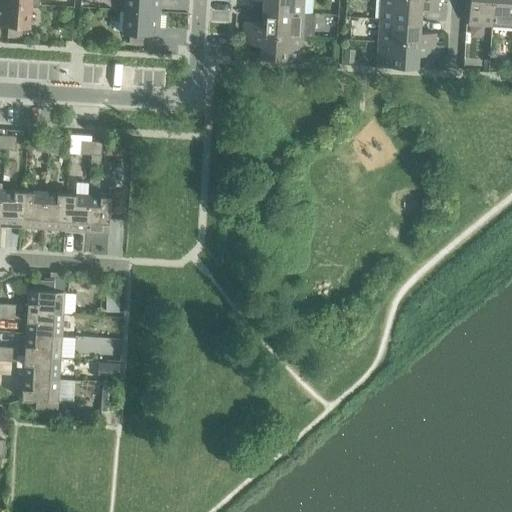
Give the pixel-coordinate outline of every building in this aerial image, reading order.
[(123,0),(122,10),(158,13),(159,0),(123,0)] [(261,0),(261,11),(302,14),(302,0),(261,0)] [(379,0),(378,18),(419,21),(420,9),(436,11),(436,0),(379,0)] [(468,0),(467,24),(490,26),(492,0),(468,0)] [(511,0),(492,0),(490,26),(511,27),(511,0)] [(29,4),(0,2),(0,24),(7,25),(6,36),(20,37),(20,26),(28,27),(29,4)] [(158,13),(122,10),(121,33),(129,33),(128,44),(142,45),(142,34),(157,35),(158,13)] [(244,21),(244,33),(300,36),(302,14),(261,11),(260,22),(244,21)] [(378,18),(377,41),(434,45),(434,34),(418,33),(419,21),(378,18)] [(300,36),(244,33),(243,44),(259,45),(258,57),(299,60),(300,36)] [(434,45),(377,41),(375,65),(416,67),(417,55),(433,56),(434,45)] [(342,49),(341,63),(351,64),(352,50),(342,49)] [(69,134),(68,153),(79,154),(80,140),(90,141),(91,135),(69,134)] [(4,135),(3,149),(14,150),(15,136),(4,135)] [(36,151),(46,152),(47,138),(37,138),(36,151)] [(47,138),(46,152),(57,153),(58,139),(47,138)] [(79,154),(90,155),(90,141),(80,140),(79,154)] [(90,141),(90,155),(100,155),(101,142),(98,141),(90,141)] [(106,144),(105,154),(120,155),(120,144),(106,144)] [(0,202),(0,225),(20,227),(22,191),(1,190),(0,202)] [(20,227),(42,228),(44,192),(22,191),(20,227)] [(42,228),(63,229),(65,194),(44,192),(42,228)] [(63,229),(85,231),(87,195),(65,194),(63,229)] [(87,195),(85,231),(107,232),(109,197),(87,195)] [(32,280),(32,290),(63,292),(64,279),(61,278),(49,278),(43,277),(42,280),(32,280)] [(27,289),(26,312),(62,314),(63,292),(32,290),(27,289)] [(105,290),(105,312),(118,312),(118,290),(105,290)] [(0,316),(8,318),(9,304),(0,303),(0,316)] [(9,304),(8,318),(19,318),(19,305),(9,304)] [(26,312),(24,333),(60,336),(62,314),(26,312)] [(24,333),(23,355),(59,357),(60,336),(24,333)] [(6,347),(5,361),(16,361),(17,348),(6,347)] [(23,355),(22,377),(57,379),(59,357),(23,355)] [(98,363),(97,378),(118,379),(118,363),(98,363)] [(57,379),(22,377),(20,399),(35,400),(34,410),(48,411),(48,401),(56,401),(57,379)] [(102,382),(100,410),(112,410),(113,383),(102,382)] [(80,409),(65,409),(65,421),(80,421),(80,409)]
